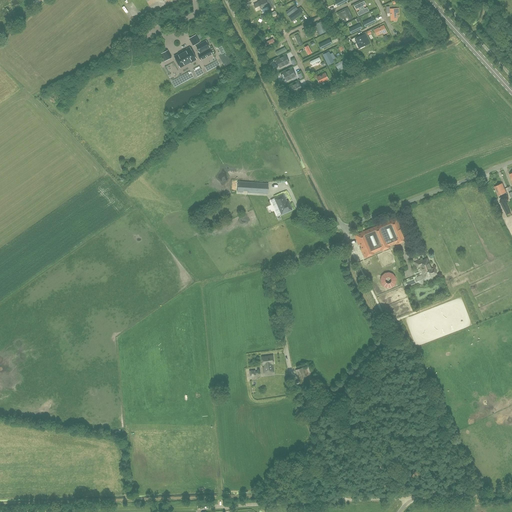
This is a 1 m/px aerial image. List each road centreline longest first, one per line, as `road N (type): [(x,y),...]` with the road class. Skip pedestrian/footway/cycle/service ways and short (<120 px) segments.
road 1 (unclassified): [(409,498),(197,507)]
road 2 (unclassified): [(341,243),(361,220),(511,161)]
road 3 (track): [(197,507),(40,511)]
road 4 (secondary): [(511,91),(428,0)]
